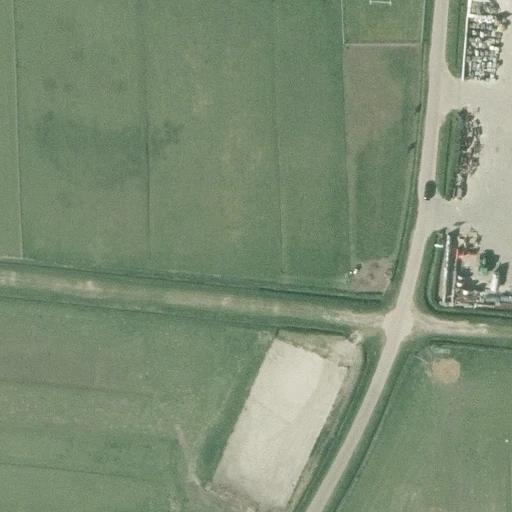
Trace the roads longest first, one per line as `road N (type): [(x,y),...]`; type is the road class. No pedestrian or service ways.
road 1 (unclassified): [(310,511),(400,323),(424,211),(441,0)]
road 2 (track): [(511,337),(0,284)]
